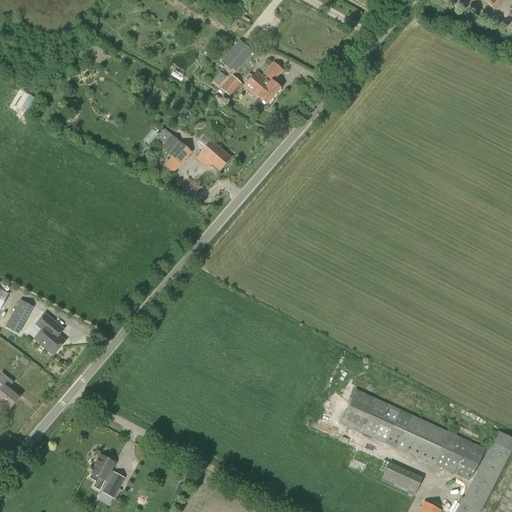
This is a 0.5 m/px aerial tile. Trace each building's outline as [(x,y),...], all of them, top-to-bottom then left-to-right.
[(236,72),(253,52),(239,40),(221,60),(236,72)] [(276,78),(282,71),(273,62),(263,74),(265,77),(264,78),(257,71),(243,87),(257,100),(259,98),(266,105),(280,89),(276,85),(280,81),(276,78)] [(230,97),(241,83),(232,76),(221,89),(230,97)] [(31,110),(36,97),(30,94),(24,107),(31,110)] [(216,95),(213,98),(220,105),(224,101),(216,95)] [(149,143),(158,133),(153,129),(145,139),(149,143)] [(181,165),(191,153),(163,129),(153,141),(181,165)] [(219,172),(231,159),(211,141),(199,154),(219,172)] [(0,309),(8,294),(0,289),(0,309)] [(18,334),(33,307),(19,300),(5,327),(18,334)] [(53,355),(64,342),(57,336),(62,330),(44,314),(35,324),(41,330),(33,339),(53,355)] [(0,401),(9,409),(18,398),(7,389),(13,383),(1,373),(0,373),(0,384),(1,385),(0,386),(0,401)] [(470,443),(448,433),(448,432),(354,389),(340,423),(435,466),(469,481),(484,449),(470,443)] [(479,511),(511,450),(511,438),(497,431),(463,498),(460,497),(458,502),(460,504),(456,511),(479,511)] [(369,463),(365,475),(373,478),(380,458),(359,450),(356,458),(369,463)] [(100,491),(105,481),(115,464),(99,456),(90,473),(98,477),(92,487),(100,491)] [(414,496),(422,478),(388,463),(380,481),(414,496)] [(113,499),(124,478),(112,472),(102,493),(113,499)] [(182,498),(187,489),(179,485),(174,494),(182,498)] [(440,511),(441,511),(423,502),(417,511),(440,511)]
